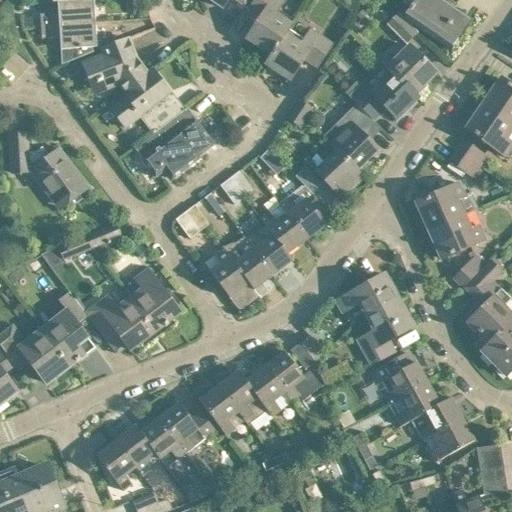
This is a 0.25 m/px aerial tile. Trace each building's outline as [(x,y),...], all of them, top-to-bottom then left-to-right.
[(39,15),(40,27),(95,23),(93,0),(80,0),(57,2),(58,14),(39,15)] [(210,0),(222,8),(227,0),(233,0),(244,7),(249,0),(210,0)] [(245,39),(270,56),(271,56),(288,30),(294,21),(280,12),(287,2),(283,0),(254,0),(248,10),(259,18),(245,39)] [(417,0),(405,18),(449,48),(468,20),(448,7),(444,4),(446,0),(417,0)] [(386,25),(406,45),(418,33),(398,13),(386,25)] [(95,23),(40,27),(41,39),(60,38),(61,65),(93,52),(93,51),(92,48),(97,48),(95,23)] [(303,40),(288,30),(271,56),(270,56),(264,65),(290,82),(304,60),(317,68),(332,45),(310,30),(303,40)] [(121,94),(122,94),(147,75),(135,59),(127,39),(101,49),(104,55),(82,64),(94,93),(95,93),(91,84),(113,75),(124,92),(121,94)] [(390,73),(391,74),(413,95),(413,94),(435,73),(409,47),(387,69),(390,73)] [(184,52),(178,57),(185,66),(191,61),(184,52)] [(153,71),(147,75),(122,94),(124,97),(109,109),(125,128),(140,117),(153,134),(183,111),(153,71)] [(366,86),(352,100),(356,104),(373,121),(386,108),(397,119),(417,98),(413,94),(413,95),(391,74),(390,73),(371,91),(366,86)] [(511,87),(500,79),(483,104),(511,124),(511,87)] [(311,109),(299,102),(294,110),(305,118),(311,109)] [(356,170),(356,171),(377,150),(362,135),(374,123),(373,121),(356,104),(322,138),(336,151),(355,171),(356,170)] [(511,124),(483,104),(465,130),(509,159),(511,154),(511,144),(505,140),(511,129),(511,124)] [(183,111),(153,134),(135,148),(144,159),(142,160),(155,178),(164,170),(172,180),(199,159),(198,157),(213,145),(186,109),(183,111)] [(305,118),(294,110),(290,115),(288,119),(299,127),(305,118)] [(59,210),(88,188),(58,149),(49,156),(46,152),(39,157),(35,152),(27,153),(25,134),(9,135),(12,174),(31,172),(59,210)] [(463,140),(456,151),(482,169),(490,158),(463,140)] [(260,157),(259,158),(277,175),(285,167),(268,150),(260,157)] [(363,178),(356,171),(356,170),(355,171),(336,151),(315,172),(347,205),(348,205),(341,197),(361,177),(362,179),(363,178)] [(456,151),(445,167),(461,178),(464,173),(475,180),(482,169),(456,151)] [(254,191),(239,171),(230,179),(244,198),(254,191)] [(304,186),(312,195),(314,194),(319,188),(309,178),(303,185),(304,186)] [(244,198),(230,179),(220,186),(234,205),(244,198)] [(458,184),(416,203),(428,231),(463,216),(477,210),(469,192),(463,195),(458,184)] [(286,214),(306,240),(326,225),(324,223),(333,216),(312,195),(304,186),(279,205),(286,214)] [(210,193),(204,198),(218,217),(225,212),(210,193)] [(287,255),(288,255),(306,240),(286,214),(279,205),(260,220),(265,226),(272,235),(272,234),(287,255)] [(209,225),(194,206),(185,213),(199,232),(209,225)] [(199,232),(185,213),(175,220),(190,239),(199,232)] [(470,231),(463,216),(428,231),(441,259),(483,240),(478,227),(470,231)] [(92,250),(120,238),(115,224),(86,236),(91,248),(92,250)] [(265,226),(246,240),(273,276),(292,261),(288,255),(287,255),(272,234),(272,235),(265,226)] [(91,248),(86,236),(41,255),(55,274),(66,266),(64,261),(92,250),(91,248)] [(249,284),(260,299),(269,292),(263,284),(273,276),(246,240),(238,247),(236,245),(224,250),(234,264),(249,284)] [(260,299),(249,284),(234,264),(224,250),(223,248),(214,255),(220,264),(209,272),(211,274),(229,299),(230,298),(233,303),(239,298),(245,306),(258,296),(260,299)] [(453,278),(463,288),(485,265),(475,255),(453,278)] [(490,261),(485,265),(463,288),(475,300),(479,296),(486,303),(467,322),(488,343),(489,344),(509,323),(510,323),(511,321),(511,315),(503,307),(510,299),(493,282),(502,273),(490,261)] [(142,289),(130,298),(155,332),(163,326),(165,327),(168,324),(167,323),(180,313),(147,270),(135,280),(142,289)] [(359,303),(366,317),(397,300),(384,275),(336,301),(342,312),(359,303)] [(71,366),(85,356),(83,353),(92,346),(94,349),(95,348),(76,325),(86,317),(87,317),(87,316),(69,292),(47,309),(55,319),(43,329),(71,366)] [(87,317),(86,317),(93,325),(115,354),(116,353),(104,337),(114,330),(126,346),(130,351),(133,355),(134,355),(131,350),(155,332),(130,298),(117,308),(114,304),(101,314),(96,309),(87,316),(87,317)] [(397,300),(366,317),(374,332),(358,341),(372,366),(394,354),(387,341),(413,327),(397,300)] [(511,325),(510,323),(509,323),(489,344),(488,343),(481,351),(506,377),(511,370),(511,325)] [(17,332),(0,345),(0,346),(14,365),(18,370),(26,364),(28,362),(34,370),(44,383),(54,375),(57,377),(71,366),(43,329),(25,342),(17,332)] [(324,355),(309,336),(300,343),(314,362),(324,355)] [(314,362),(300,343),(290,351),(305,370),(314,362)] [(14,365),(0,346),(0,406),(18,392),(3,373),(14,365)] [(283,352),(264,367),(284,394),(290,402),(291,402),(299,396),(302,401),(321,386),(310,371),(302,376),(283,352)] [(398,400),(428,384),(416,363),(408,367),(405,361),(409,359),(406,353),(371,372),(376,383),(375,387),(380,396),(384,396),(389,406),(399,400),(398,400)] [(346,359),(320,373),(328,387),(354,373),(346,359)] [(290,402),(284,394),(264,367),(245,381),(257,398),(266,410),(272,417),(280,410),(290,402)] [(266,410),(257,398),(245,381),(237,371),(218,386),(239,412),(238,413),(244,420),(245,421),(247,424),(266,410)] [(401,427),(412,421),(422,415),(439,405),(439,404),(428,384),(398,400),(399,400),(389,406),(396,417),(401,427)] [(202,388),(200,389),(194,394),(226,436),(234,429),(233,428),(244,420),(238,413),(239,412),(218,386),(212,390),(211,389),(210,388),(208,388),(207,388),(207,387),(205,387),(204,388),(203,388),(202,388)] [(424,442),(433,436),(462,420),(450,398),(439,404),(439,405),(422,415),(412,421),(418,432),(424,442)] [(215,431),(200,412),(190,419),(178,403),(158,418),(185,454),(204,439),(215,431)] [(349,411),(338,417),(345,429),(356,423),(349,411)] [(177,460),(185,454),(158,418),(139,433),(155,453),(154,453),(159,460),(160,459),(166,468),(177,460)] [(435,463),(474,441),(462,420),(433,436),(440,448),(430,453),(435,463)] [(139,433),(135,426),(115,441),(136,468),(135,468),(142,477),(151,470),(144,461),(154,453),(155,453),(139,433)] [(353,441),(358,449),(366,445),(360,434),(352,438),(353,441)] [(311,453),(323,448),(319,440),(308,445),(311,453)] [(125,476),(135,468),(136,468),(115,441),(96,456),(123,491),(132,484),(125,476)] [(372,456),(366,445),(358,449),(364,461),(372,456)] [(478,460),(502,457),(500,445),(476,448),(478,460)] [(285,454),(274,459),(277,467),(302,456),(297,449),(285,454)] [(503,468),(502,457),(478,460),(480,472),(503,468)] [(277,467),(274,459),(262,464),(265,472),(277,467)] [(16,476),(30,510),(30,511),(35,511),(48,507),(49,510),(50,511),(53,511),(64,508),(47,467),(36,472),(34,468),(16,476)] [(505,480),(503,468),(480,472),(482,484),(505,480)] [(0,511),(26,511),(30,510),(16,476),(14,470),(0,475),(0,511)] [(378,486),(386,481),(380,470),(372,474),(378,486)] [(422,480),(424,488),(436,485),(434,476),(422,480)] [(412,492),(424,488),(422,480),(409,483),(412,492)] [(505,480),(482,484),(483,496),(507,492),(505,480)] [(369,483),(356,499),(364,506),(374,493),(369,483)] [(190,503),(202,498),(199,490),(187,495),(190,503)] [(452,495),(457,511),(484,511),(479,497),(466,501),(462,491),(452,495)] [(154,492),(132,501),(136,511),(137,511),(159,503),(154,492)] [(159,503),(137,511),(168,511),(173,510),(168,499),(159,503)]
